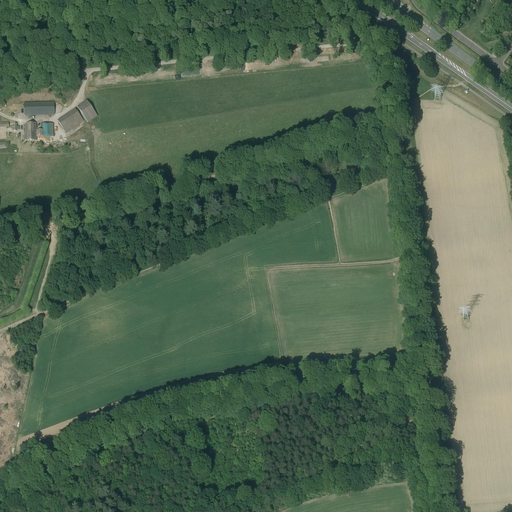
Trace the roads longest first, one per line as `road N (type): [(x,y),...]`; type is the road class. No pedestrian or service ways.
road 1 (track): [(444,511),(399,131)]
road 2 (track): [(272,51),(0,79)]
road 3 (primary): [(357,0),(511,109)]
road 4 (primary): [(511,91),(385,0)]
road 5 (track): [(412,257),(265,268)]
